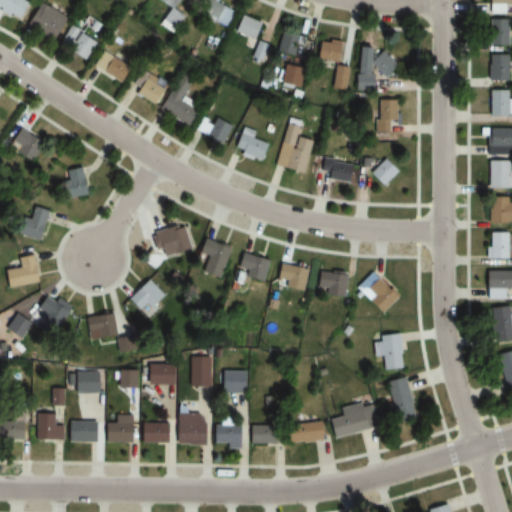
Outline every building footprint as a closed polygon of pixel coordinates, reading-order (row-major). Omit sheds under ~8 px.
[(21,0),(0,0),(0,10),(16,21),(27,3),(21,0)] [(152,0),(153,0),(171,9),(175,0),(152,0)] [(201,0),(194,14),(224,28),(232,10),(210,0),(201,0)] [(50,42),(65,19),(38,2),(23,24),(50,42)] [(230,30),(251,39),(258,23),(238,13),(230,30)] [(95,42),(81,34),(88,22),(76,14),(57,44),(83,61),(95,42)] [(489,45),(511,45),(511,20),(489,20),(489,45)] [(298,38),(279,32),(273,51),(293,57),(298,38)] [(337,62),(338,39),(316,38),(315,61),(337,62)] [(367,90),(368,71),(388,72),(389,50),(354,49),(352,89),(367,90)] [(89,66),(115,82),(125,66),(100,50),(89,66)] [(506,81),(506,54),(486,54),(486,81),(506,81)] [(299,67),(281,64),(277,82),(295,86),(299,67)] [(331,88),(345,88),(345,67),(331,67),(331,88)] [(126,89),(149,103),(161,85),(139,70),(126,89)] [(179,99),(191,81),(179,73),(155,109),(182,126),(193,108),(179,99)] [(486,115),(510,115),(510,103),(505,103),(505,90),(487,90),(486,115)] [(392,99),(373,99),(373,132),(392,132),(392,99)] [(212,117),(209,121),(200,116),(192,130),(218,145),(228,126),(212,117)] [(272,166),(302,174),(310,140),(294,136),(298,121),(285,118),(272,166)] [(3,145),(27,163),(41,146),(16,127),(3,145)] [(250,139),(252,131),(237,127),(231,154),(262,161),(266,143),(250,139)] [(511,154),(511,128),(484,128),(484,155),(511,154)] [(366,173),(379,186),(395,171),(381,158),(366,173)] [(348,160),(322,160),(322,181),(348,181),(348,160)] [(507,160),(485,160),(485,188),(507,188),(507,160)] [(85,172),(63,167),(58,194),(79,199),(85,172)] [(511,222),(511,201),(486,202),(486,223),(511,222)] [(18,212),(11,232),(36,241),(47,211),(30,205),(26,215),(18,212)] [(180,227),(154,234),(160,256),(187,249),(180,227)] [(507,232),(486,232),(486,259),(507,259),(507,232)] [(206,257),(199,271),(215,279),(229,250),(202,237),(195,252),(206,257)] [(267,260),(239,252),(233,275),(261,283),(267,260)] [(14,257),(16,267),(1,269),(4,287),(36,283),(32,254),(14,257)] [(275,289),(304,289),(304,266),(275,266),(275,289)] [(340,299),(346,277),(319,269),(312,291),(340,299)] [(502,299),(502,289),(511,289),(511,270),(483,270),(483,299),(502,299)] [(379,313),(395,296),(371,273),(355,290),(379,313)] [(146,308),(160,295),(145,279),(124,299),(135,311),(142,304),(146,308)] [(40,317),(33,327),(49,338),(66,313),(41,297),(31,312),(40,317)] [(488,310),(487,340),(509,341),(510,325),(511,324),(511,313),(506,314),(506,310),(488,310)] [(84,340),(117,335),(113,313),(81,318),(84,340)] [(379,357),(379,369),(398,369),(398,334),(371,334),(371,357),(379,357)] [(511,384),(511,349),(495,353),(502,387),(511,384)] [(187,387),(206,387),(206,356),(187,356),(187,387)] [(95,394),(95,371),(70,371),(70,394),(95,394)] [(218,394),(242,394),(242,372),(218,372),(218,394)] [(402,376),(383,380),(391,422),(410,418),(402,376)] [(134,419),(134,396),(126,396),(126,413),(111,413),(111,424),(100,424),(100,442),(129,442),(129,419),(134,419)] [(324,414),(331,439),(373,427),(365,402),(324,414)] [(59,426),(50,426),(50,408),(33,408),(33,442),(59,442),(59,426)] [(200,443),(200,416),(171,416),(171,443),(200,443)] [(0,441),(21,442),(21,419),(0,418),(0,441)] [(282,422),(283,443),(320,441),(319,421),(282,422)] [(64,441),(94,441),(94,422),(64,422),(64,441)] [(167,423),(137,423),(137,443),(167,443),(167,423)] [(239,425),(209,425),(209,443),(239,443),(239,425)] [(273,426),(245,426),(245,444),(273,444),(273,426)]
